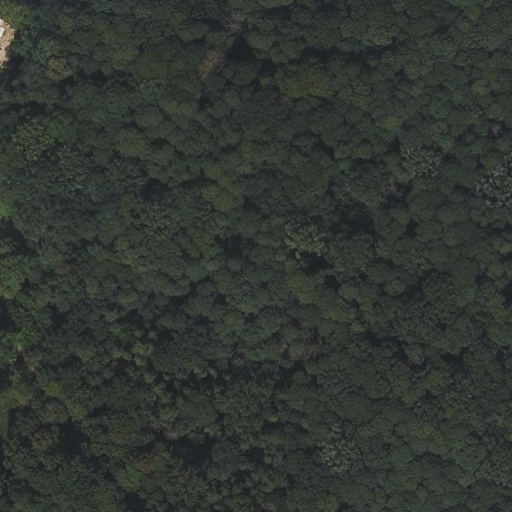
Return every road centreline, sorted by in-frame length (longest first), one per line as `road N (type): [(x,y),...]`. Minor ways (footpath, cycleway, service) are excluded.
road 1 (track): [(140,511),(0,315)]
road 2 (track): [(0,184),(17,85),(56,0)]
